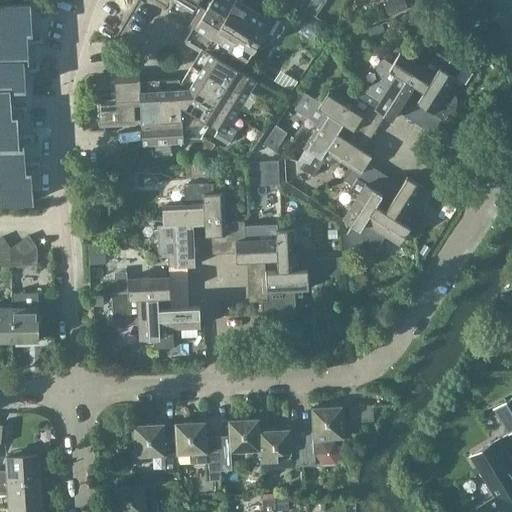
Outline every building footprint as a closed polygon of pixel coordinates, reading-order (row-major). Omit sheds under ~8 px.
[(175,0),(174,2),(185,9),(187,5),(194,9),(199,0),(175,0)] [(190,24),(188,29),(203,38),(205,34),(212,39),(235,0),(211,0),(205,10),(201,7),(190,24)] [(235,0),(212,39),(219,43),(217,46),(227,52),(251,13),(241,7),(244,0),(235,0)] [(289,0),(290,0),(289,2),(304,11),(304,10),(310,0),(289,0)] [(382,0),(387,15),(406,9),(403,0),(382,0)] [(31,33),(30,4),(0,6),(0,35),(26,34),(31,33)] [(251,13),(227,52),(245,63),(265,30),(272,35),(280,21),(270,14),(266,21),(251,13)] [(28,62),(26,34),(0,35),(0,63),(23,62),(28,62)] [(391,65),(389,70),(414,85),(423,92),(434,75),(439,67),(444,70),(449,62),(437,53),(431,62),(428,61),(423,68),(399,53),(391,65)] [(212,55),(202,72),(256,105),(260,98),(251,93),(258,82),(238,70),(212,55)] [(274,68),(293,79),(300,68),(282,56),(274,68)] [(381,80),(363,89),(363,90),(380,101),(375,109),(391,120),(414,85),(389,70),(391,65),(382,59),(375,70),(381,80)] [(0,91),(9,91),(25,90),(23,62),(0,63),(0,91)] [(423,92),(416,102),(433,113),(442,118),(439,123),(447,128),(454,116),(452,115),(455,110),(456,106),(457,103),(456,100),(456,97),(454,95),(452,92),(448,89),(451,85),(456,77),(461,69),(449,62),(444,70),(439,67),(434,75),(423,92)] [(202,72),(197,79),(202,82),(202,83),(223,95),(217,105),(232,114),(237,117),(243,107),(252,112),(256,105),(202,72)] [(120,78),(96,80),(99,123),(135,121),(132,77),(120,78)] [(139,77),(132,77),(135,121),(141,121),(141,124),(142,142),(155,141),(156,157),(164,156),(160,98),(160,88),(140,89),(139,77)] [(192,88),(185,99),(191,102),(212,114),(217,105),(223,95),(202,83),(202,82),(197,79),(192,88)] [(189,86),(176,87),(179,107),(182,121),(182,124),(183,139),(202,138),(210,125),(218,129),(214,136),(228,144),(237,129),(232,126),(237,117),(232,114),(217,105),(212,114),(191,102),(190,102),(185,99),(192,88),(189,86)] [(176,87),(160,88),(160,98),(164,156),(172,156),(171,140),(183,139),(182,124),(182,121),(179,107),(176,87)] [(321,103),(318,108),(343,124),(353,131),(369,106),(375,109),(380,101),(363,90),(353,107),(329,91),(321,103)] [(0,119),(11,119),(11,118),(9,91),(0,91),(0,119)] [(305,93),(294,109),(319,125),(303,148),(316,156),(320,159),(336,134),(343,124),(318,108),(321,103),(305,93)] [(16,118),(11,118),(11,119),(0,119),(0,147),(18,147),(18,146),(16,118)] [(316,156),(310,165),(318,170),(324,161),(331,166),(336,157),(352,168),(360,173),(371,156),(336,134),(320,159),(316,156)] [(0,175),(25,174),(25,173),(23,145),(18,146),(18,147),(0,147),(0,175)] [(302,161),(285,157),(286,167),(298,170),(302,161)] [(358,195),(342,219),(352,225),(359,230),(364,222),(364,221),(375,204),(375,205),(382,194),(365,184),(357,178),(360,173),(352,168),(343,181),(352,186),(350,190),(358,195)] [(25,174),(0,175),(0,203),(32,202),(30,173),(25,173),(25,174)] [(385,211),(401,222),(410,227),(407,232),(415,237),(425,223),(408,212),(424,187),(407,176),(385,211)] [(185,205),(162,206),(163,226),(173,226),(173,225),(193,224),(204,224),(204,204),(203,204),(202,194),(209,194),(208,184),(184,185),(185,205)] [(209,194),(202,194),(203,204),(204,204),(204,224),(205,236),(235,235),(235,241),(244,241),(243,221),(224,222),(223,193),(209,194)] [(352,225),(346,234),(348,243),(357,249),(365,238),(377,246),(385,233),(400,243),(407,232),(410,227),(401,222),(385,211),(375,205),(364,222),(359,230),(352,225)] [(244,241),(235,241),(236,261),(277,259),(275,230),(281,229),(280,215),(262,216),(264,240),(244,241)] [(193,224),(173,225),(173,226),(174,258),(175,266),(187,266),(195,265),(194,254),(193,237),(193,224)] [(281,229),(275,230),(277,259),(277,270),(299,269),(298,249),(297,228),(281,229)] [(0,266),(11,266),(10,248),(3,237),(0,239),(0,266)] [(10,249),(10,248),(11,266),(37,266),(37,250),(29,237),(10,249)] [(313,249),(298,249),(299,269),(309,269),(309,275),(340,274),(339,259),(314,260),(313,249)] [(174,258),(159,258),(159,269),(169,268),(169,276),(187,276),(187,266),(175,266),(174,258)] [(270,300),(265,300),(266,311),(279,311),(279,319),(291,318),(291,310),(295,310),(294,290),(310,289),(309,275),(309,269),(299,269),(277,270),(269,271),(270,300)] [(169,276),(127,279),(128,293),(128,299),(138,298),(158,296),(158,297),(170,296),(169,276)] [(38,293),(12,293),(12,307),(13,340),(39,340),(38,293)] [(128,293),(111,294),(113,318),(139,316),(140,339),(152,338),(160,338),(160,336),(159,328),(158,308),(158,297),(158,296),(138,298),(128,299),(128,293)] [(160,338),(152,338),(152,347),(172,346),(171,328),(200,326),(199,306),(158,308),(159,328),(160,336),(160,338)] [(12,307),(0,307),(0,340),(13,340),(12,307)] [(208,412),(217,412),(218,395),(209,394),(208,412)] [(511,397),(493,409),(508,433),(511,430),(511,397)] [(348,422),(372,421),(371,405),(347,407),(348,422)] [(312,431),(301,432),(303,466),(315,465),(314,454),(318,454),(324,463),(336,461),(338,458),(340,453),(339,447),(336,442),(336,438),(344,438),(342,406),(311,407),(312,431)] [(229,435),(218,436),(219,471),(232,470),(231,452),(260,450),(259,430),(259,418),(228,419),(229,435)] [(206,420),(174,422),(175,431),(176,431),(176,454),(177,454),(192,454),(192,464),(207,464),(207,471),(219,471),(218,436),(206,436),(206,420)] [(164,422),(133,424),(134,456),(160,455),(161,474),(178,473),(177,454),(176,454),(176,431),(175,431),(164,432),(164,422)] [(0,424),(0,442),(7,443),(9,426),(0,424)] [(259,430),(260,450),(260,462),(291,461),(291,467),(303,466),(301,432),(290,432),(290,428),(259,430)] [(511,511),(511,461),(498,439),(470,456),(495,497),(472,511),(511,511)] [(0,482),(40,480),(39,455),(6,457),(7,471),(0,471),(0,482)] [(9,507),(42,505),(40,480),(0,482),(0,494),(8,494),(9,507)] [(145,484),(112,486),(113,511),(157,511),(157,502),(153,498),(145,499),(145,484)] [(274,511),(275,511),(288,510),(288,499),(274,500),(274,495),(263,496),(263,511),(274,511)]
